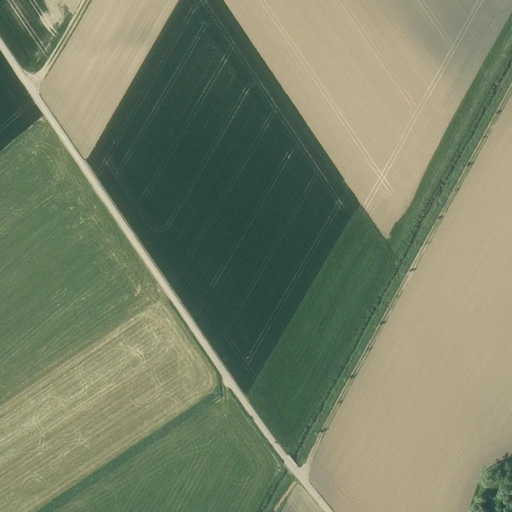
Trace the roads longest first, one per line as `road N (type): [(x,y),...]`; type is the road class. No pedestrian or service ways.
road 1 (track): [(300,478),(0,43)]
road 2 (track): [(300,478),(511,90)]
road 3 (track): [(230,385),(44,511)]
